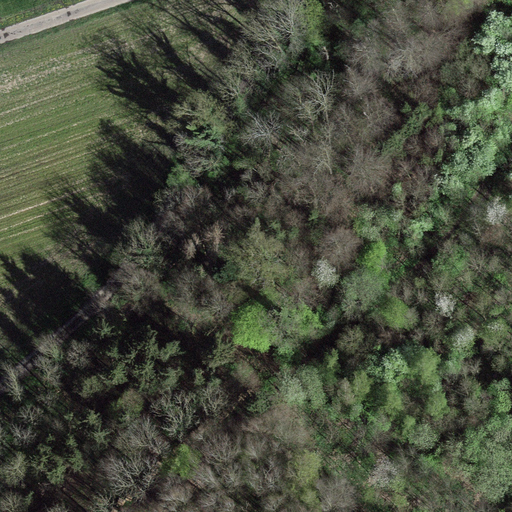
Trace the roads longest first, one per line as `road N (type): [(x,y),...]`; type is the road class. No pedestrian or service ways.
road 1 (track): [(140,511),(413,268),(511,155)]
road 2 (track): [(0,370),(254,82),(310,0)]
road 3 (track): [(0,40),(119,0)]
